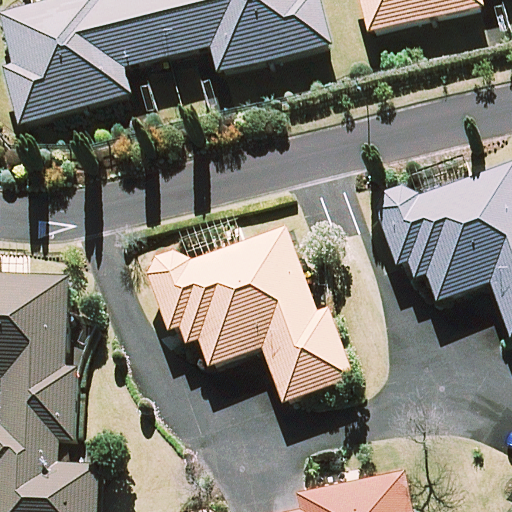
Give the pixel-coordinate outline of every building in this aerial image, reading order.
[(151,0),(123,7),(121,0),(118,0),(87,8),(85,0),(26,0),(31,19),(7,25),(18,72),(10,74),(24,131),(136,103),(130,78),(217,57),(223,81),(335,54),(322,0),(320,0),(313,2),(312,0),(151,0)] [(364,0),(375,42),(487,15),(483,0),(364,0)] [(385,215),(385,218),(409,290),(432,282),(442,311),(496,293),(511,338),(511,175),(423,205),(420,204),(417,202),(414,201),(411,200),(408,200),(405,200),(401,200),(398,201),(395,203),(393,205),(390,207),(388,209),(387,212),(385,215)] [(157,287),(175,342),(188,338),(194,354),(205,350),(214,376),(270,357),(288,412),(357,389),(334,319),(320,324),(293,241),(198,273),(195,270),(192,267),(189,265),(186,264),(182,263),(178,263),(174,263),(170,265),(167,267),(164,269),(161,272),(159,275),(158,279),(157,283),(157,287)] [(0,388),(8,389),(6,432),(0,431),(0,511),(102,511),(104,476),(65,474),(66,450),(80,450),(83,372),(71,372),(74,290),(0,286),(0,388)] [(424,511),(418,482),(310,504),(311,511),(424,511)]
